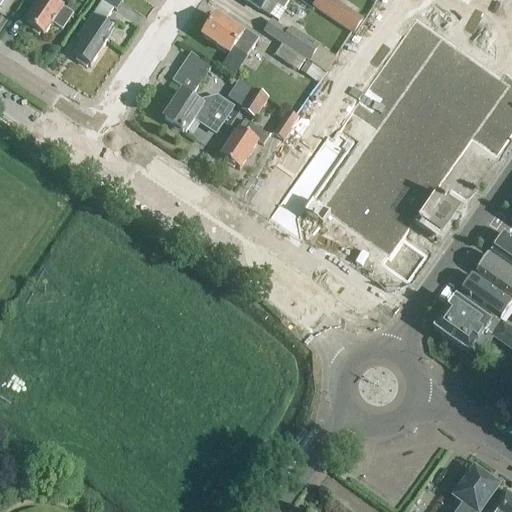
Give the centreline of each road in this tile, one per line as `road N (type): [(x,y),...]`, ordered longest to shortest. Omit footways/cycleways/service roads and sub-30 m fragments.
road 1 (secondary): [(350,360),(251,272),(0,104)]
road 2 (residential): [(344,292),(98,134)]
road 3 (secondary): [(511,169),(395,353)]
road 4 (residential): [(98,134),(188,0)]
